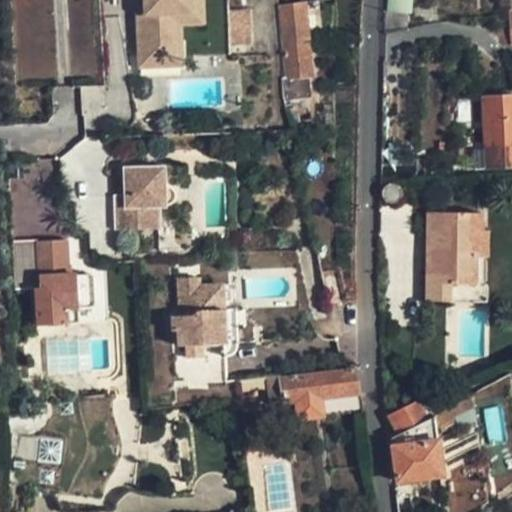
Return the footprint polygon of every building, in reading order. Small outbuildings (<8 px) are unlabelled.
[(135,0),(138,58),(158,57),(157,47),(179,47),(178,35),(177,17),(189,16),(188,0),(135,0)] [(201,33),(199,0),(188,0),(189,16),(177,17),(178,35),(201,33)] [(288,76),(290,98),(310,95),(308,76),(314,75),(312,56),(304,1),(278,3),(288,76)] [(158,57),(138,58),(139,70),(180,68),(179,47),(157,47),(158,57)] [(511,164),(511,97),(485,99),(489,167),(511,164)] [(124,166),(125,191),(126,202),(116,203),(117,227),(165,225),(163,205),(169,204),(169,202),(168,182),(167,165),(124,166)] [(169,182),(168,182),(169,202),(171,202),(172,202),(173,201),(174,201),(175,199),(176,198),(177,196),(178,195),(178,194),(178,193),(178,192),(178,190),(177,188),(177,187),(176,186),(175,185),(174,184),(172,183),(170,182),(169,182)] [(126,202),(125,191),(116,191),(116,203),(126,202)] [(470,229),(480,229),(480,212),(426,211),(426,219),(426,232),(426,302),(449,302),(449,283),(473,284),(474,255),(469,255),(470,229)] [(55,262),(54,244),(54,228),(25,228),(27,262),(21,262),(23,313),(49,313),(49,296),(64,296),(82,296),(80,261),(55,262)] [(487,230),(480,229),(470,229),(469,255),(474,255),(473,284),(449,283),(449,302),(486,303),(487,230)] [(97,295),(95,260),(95,253),(83,254),(78,252),(77,251),(76,244),(74,243),(54,244),(55,262),(80,261),(82,296),(97,295)] [(181,344),(184,343),(200,342),(201,354),(231,352),(234,351),(235,350),(236,349),(237,347),(237,346),(238,344),(238,341),(238,338),(236,308),(224,308),(222,282),(200,284),(200,276),(178,277),(179,283),(181,313),(174,313),(175,329),(179,329),(181,344)] [(49,296),(49,313),(64,313),(64,296),(49,296)] [(200,342),(184,343),(185,355),(201,354),(200,342)] [(359,375),(358,367),(277,378),(278,386),(280,404),(313,400),(334,397),(336,414),(354,411),(363,410),(359,375)] [(278,386),(277,378),(269,379),(269,387),(278,386)] [(438,429),(475,409),(472,393),(436,413),(438,429)] [(112,394),(46,402),(47,413),(45,423),(39,430),(31,434),(13,434),(8,487),(28,487),(27,494),(99,498),(106,477),(118,457),(120,448),(118,437),(111,417),(111,411),(111,401),(112,394)] [(420,395),(387,411),(400,432),(432,415),(420,395)] [(315,416),(336,414),(334,397),(313,400),(315,416)] [(313,400),(280,404),(283,421),(315,416),(313,400)] [(400,432),(392,436),(398,479),(443,473),(438,429),(436,413),(432,415),(400,432)]
